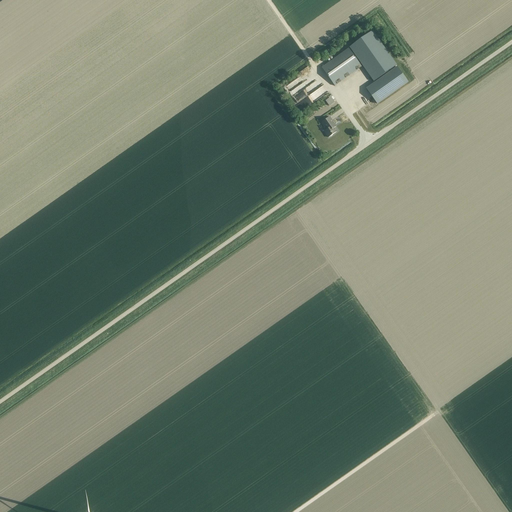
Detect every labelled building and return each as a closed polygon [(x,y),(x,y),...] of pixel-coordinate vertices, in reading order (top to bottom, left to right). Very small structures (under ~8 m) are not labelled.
[(373,32),(350,48),(374,81),(396,65),(373,32)] [(349,49),(340,55),(322,68),(335,86),(362,67),(349,49)] [(398,67),(395,69),(367,89),(367,90),(377,104),(408,82),(398,67)] [(314,99),(323,94),(319,88),(311,93),(314,99)] [(335,125),(330,117),(322,123),(325,127),(323,128),(325,131),(324,132),(328,138),(330,137),(331,137),(332,136),(333,135),(337,132),(334,128),(335,127),(334,126),(335,125)]
